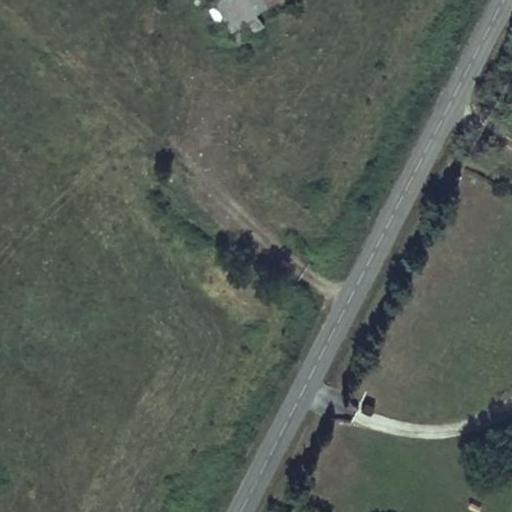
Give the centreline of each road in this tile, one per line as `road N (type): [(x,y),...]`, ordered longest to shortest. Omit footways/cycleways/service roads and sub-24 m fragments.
road 1 (tertiary): [(502,0),(239,511)]
road 2 (track): [(0,8),(347,302)]
